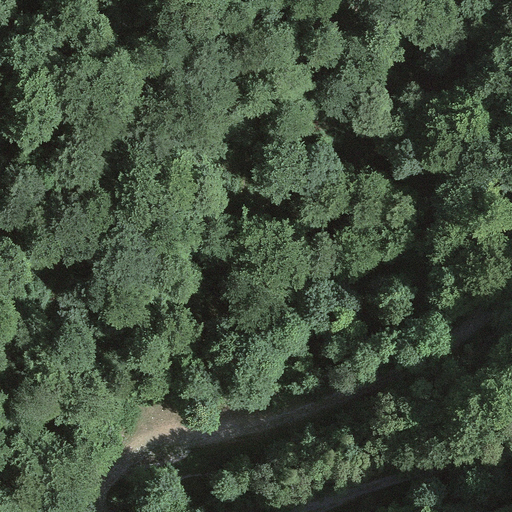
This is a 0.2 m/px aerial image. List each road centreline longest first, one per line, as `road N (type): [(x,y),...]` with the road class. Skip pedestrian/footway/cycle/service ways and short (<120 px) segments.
road 1 (track): [(511,90),(490,106),(446,184),(399,240),(338,279),(268,308),(224,299),(217,265),(284,15),(281,0)]
road 2 (track): [(104,511),(103,490),(137,456),(250,438),(412,373),(511,289)]
road 3 (track): [(511,455),(308,511)]
